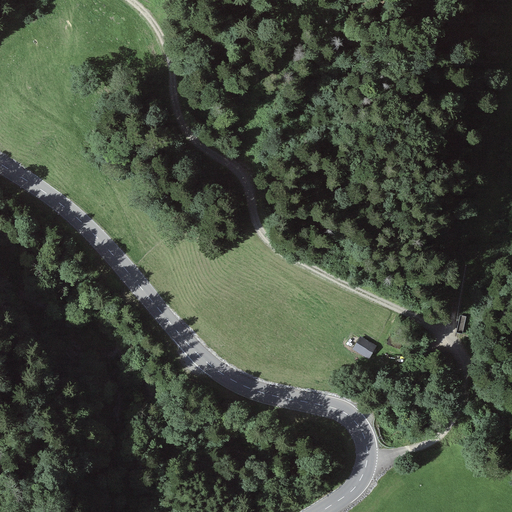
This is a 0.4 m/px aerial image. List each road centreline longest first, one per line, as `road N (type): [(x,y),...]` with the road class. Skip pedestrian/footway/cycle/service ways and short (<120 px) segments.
road 1 (track): [(129,0),(163,39),(185,126),(244,178),(264,237),(436,328),(456,347),(460,394),(445,428),(368,459)]
road 2 (tertiary): [(320,511),(363,474),(367,446),(356,422),(222,373),(82,222),(0,164)]
